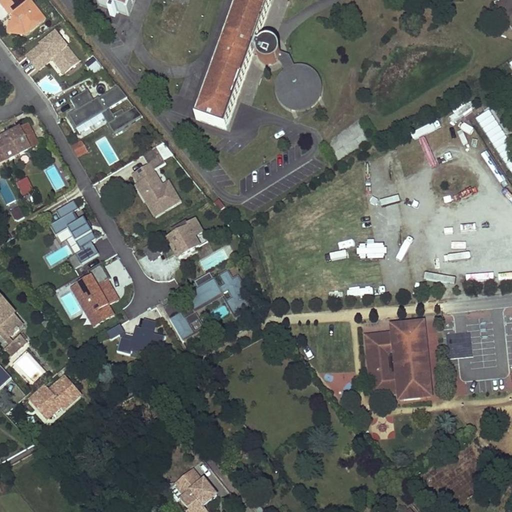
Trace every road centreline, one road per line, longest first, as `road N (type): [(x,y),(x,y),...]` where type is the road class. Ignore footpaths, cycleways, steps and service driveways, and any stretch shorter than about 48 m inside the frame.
road 1 (residential): [(25,92),(147,297)]
road 2 (unknown): [(443,306),(425,156)]
